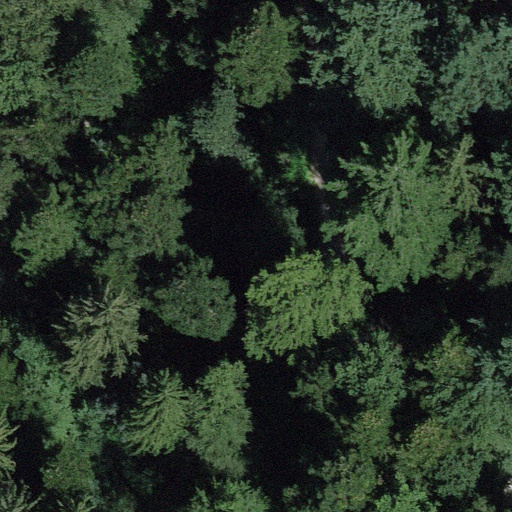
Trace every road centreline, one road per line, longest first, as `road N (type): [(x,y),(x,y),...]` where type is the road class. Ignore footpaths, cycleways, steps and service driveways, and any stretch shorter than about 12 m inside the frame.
road 1 (track): [(347,335),(317,200),(307,0)]
road 2 (track): [(347,335),(269,368),(201,446),(170,511)]
road 3 (track): [(511,493),(426,447),(387,404),(347,335)]
